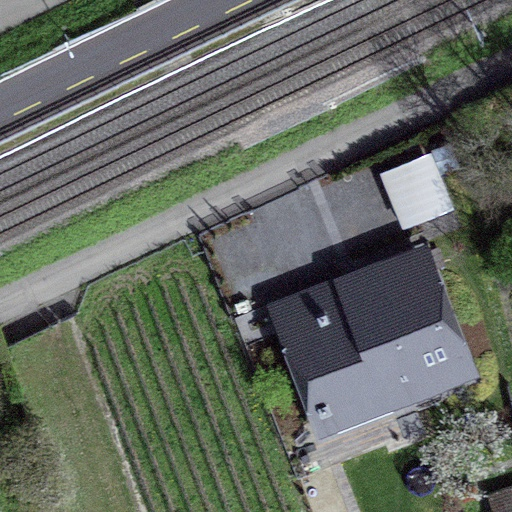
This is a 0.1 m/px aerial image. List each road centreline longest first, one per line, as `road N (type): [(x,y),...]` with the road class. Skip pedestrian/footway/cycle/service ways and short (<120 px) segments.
road 1 (residential): [(0,311),(511,67)]
road 2 (primary): [(0,101),(212,0)]
